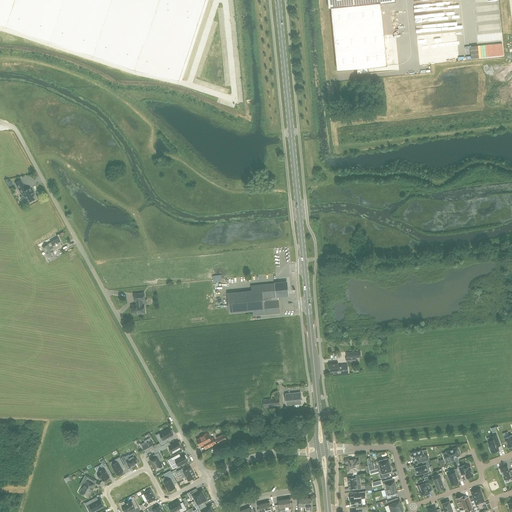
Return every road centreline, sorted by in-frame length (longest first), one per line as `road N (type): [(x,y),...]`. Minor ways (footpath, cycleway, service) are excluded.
road 1 (secondary): [(321,449),(278,0)]
road 2 (unclassified): [(208,478),(17,131),(0,122)]
road 3 (track): [(511,169),(482,161),(445,180),(396,174),(304,187)]
road 4 (residential): [(321,449),(394,449),(411,507)]
